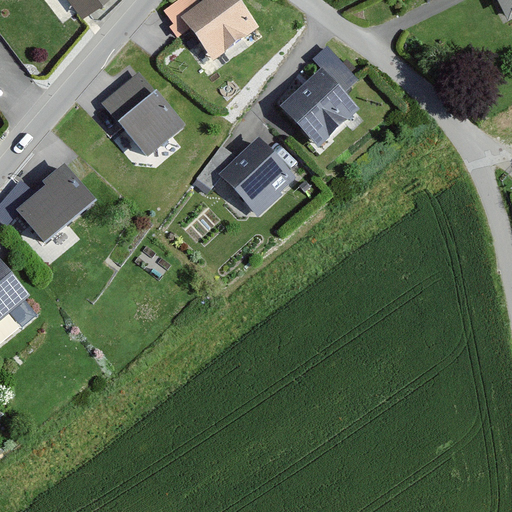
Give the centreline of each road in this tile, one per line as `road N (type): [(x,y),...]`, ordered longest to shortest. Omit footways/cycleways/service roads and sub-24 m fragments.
road 1 (residential): [(0,170),(144,0)]
road 2 (unclassified): [(472,142),(437,103),(310,0)]
road 3 (unclassified): [(511,279),(472,142)]
